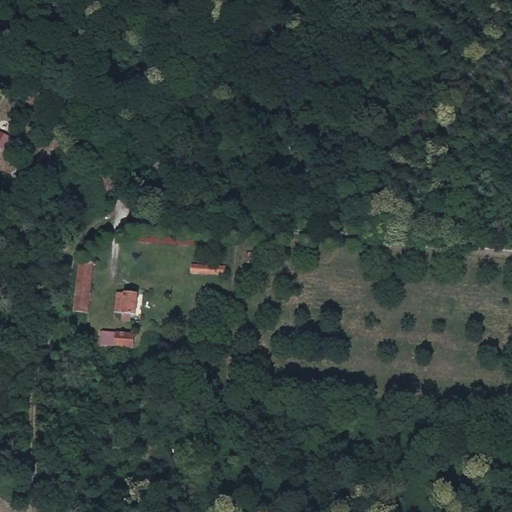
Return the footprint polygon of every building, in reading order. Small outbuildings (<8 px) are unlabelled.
[(0,147),(9,151),(15,138),(0,132),(0,147)] [(145,231),(143,244),(170,246),(171,233),(145,231)] [(176,234),(176,245),(193,245),(194,234),(176,234)] [(75,259),(73,283),(85,284),(86,260),(75,259)] [(191,261),(190,272),(221,273),(221,263),(191,261)] [(85,284),(73,283),(71,310),(84,311),(85,284)] [(133,292),(113,291),(111,313),(117,313),(117,318),(125,319),(125,314),(131,315),(133,292)] [(129,331),(89,328),(88,341),(128,344),(129,331)]
